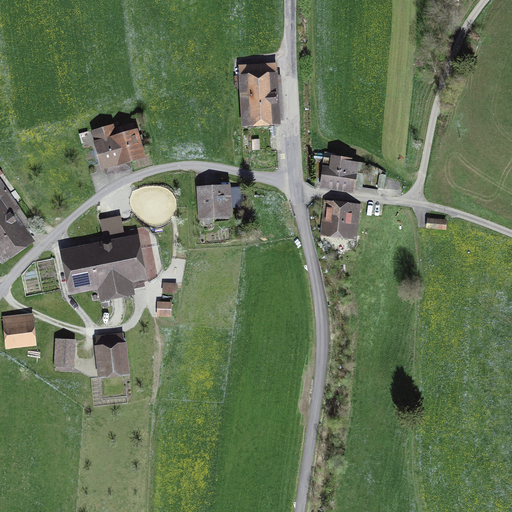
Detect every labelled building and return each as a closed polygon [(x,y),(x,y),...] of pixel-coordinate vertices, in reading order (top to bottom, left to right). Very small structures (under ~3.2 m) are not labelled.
[(272,66),(246,68),(244,70),(247,122),(275,121),(272,66)] [(111,127),(94,132),(103,165),(139,155),(131,124),(112,130),(111,127)] [(327,169),(326,182),(355,186),(358,162),(334,159),(332,170),(327,169)] [(0,247),(4,253),(25,238),(8,215),(18,208),(0,181),(0,247)] [(243,187),(233,188),(233,197),(243,197),(243,187)] [(228,189),(202,190),(203,215),(229,213),(228,189)] [(328,206),(325,234),(357,237),(359,209),(328,206)] [(121,219),(101,223),(103,236),(123,232),(121,219)] [(428,227),(444,229),(445,222),(429,220),(428,227)] [(101,282),(104,297),(101,298),(103,308),(132,302),(127,277),(142,274),(135,241),(66,255),(73,288),(101,282)] [(176,284),(163,284),(163,291),(175,292),(176,284)] [(169,319),(171,304),(158,303),(157,318),(169,319)] [(29,317),(10,319),(12,341),(27,340),(28,342),(33,342),(29,317)] [(102,372),(124,370),(121,334),(98,336),(102,372)] [(57,341),(56,364),(72,365),(73,342),(57,341)]
